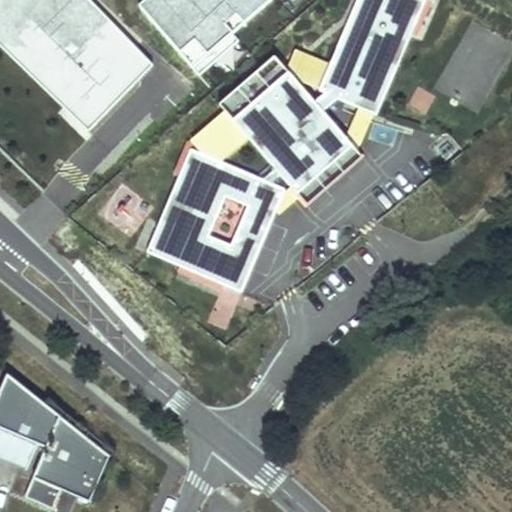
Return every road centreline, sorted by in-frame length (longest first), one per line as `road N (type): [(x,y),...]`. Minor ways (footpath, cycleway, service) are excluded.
road 1 (unclassified): [(230,445),(302,344),(414,258),(467,232)]
road 2 (secondary): [(224,440),(0,247)]
